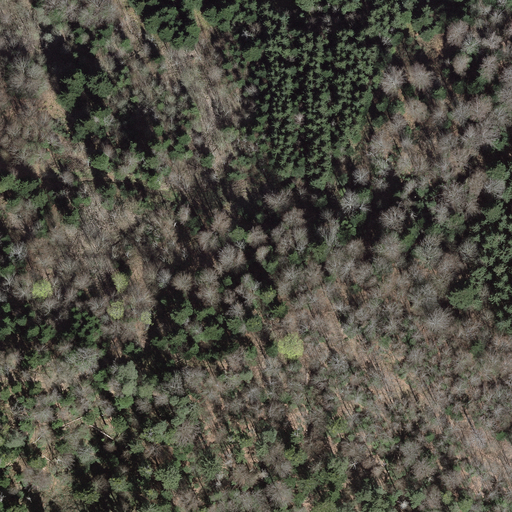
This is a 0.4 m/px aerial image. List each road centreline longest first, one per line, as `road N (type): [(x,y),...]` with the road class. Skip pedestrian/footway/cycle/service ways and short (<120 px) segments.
road 1 (track): [(0,365),(183,359),(251,366),(317,352),(365,362),(511,468)]
road 2 (track): [(155,180),(64,189),(0,175)]
